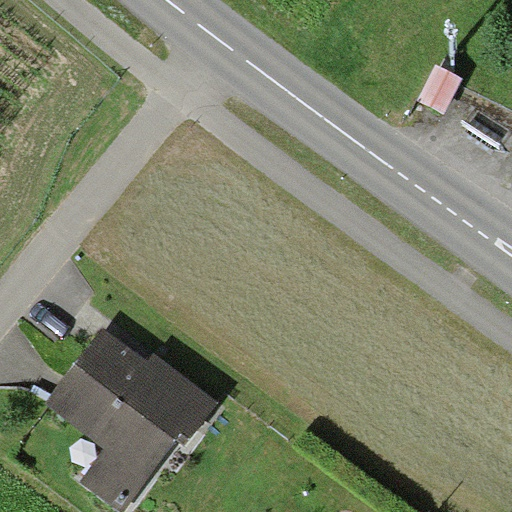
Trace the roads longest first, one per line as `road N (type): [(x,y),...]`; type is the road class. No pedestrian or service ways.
road 1 (tertiary): [(511,252),(238,55),(175,0)]
road 2 (track): [(0,305),(220,40)]
